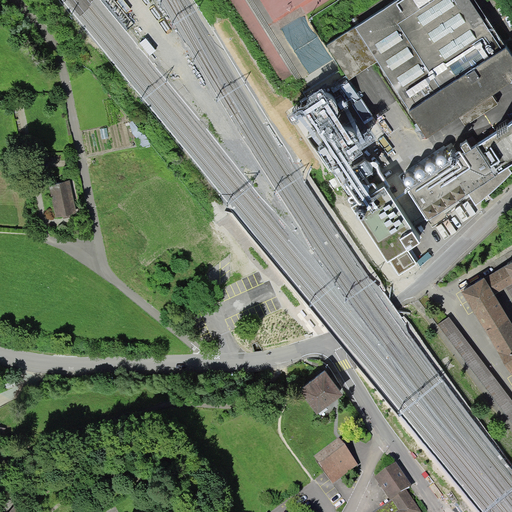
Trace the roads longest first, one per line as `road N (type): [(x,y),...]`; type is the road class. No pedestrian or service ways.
road 1 (residential): [(328,344),(203,361),(71,364),(0,354)]
road 2 (residential): [(511,196),(420,285),(328,344)]
road 3 (residential): [(445,511),(328,344)]
